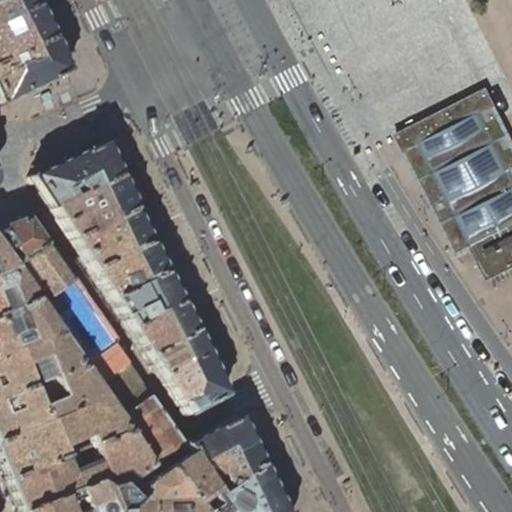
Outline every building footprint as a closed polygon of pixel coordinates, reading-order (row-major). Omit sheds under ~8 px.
[(0,0),(0,20),(32,5),(31,3),(29,5),(26,0),(0,0)] [(0,61),(48,38),(32,5),(0,20),(0,61)] [(65,73),(48,38),(0,61),(0,103),(31,89),(65,73)] [(511,139),(486,88),(396,135),(457,253),(471,246),(487,277),(511,264),(511,139)] [(66,200),(114,175),(98,142),(74,154),(50,166),(66,200)] [(25,177),(46,210),(66,200),(50,166),(25,177)] [(46,210),(56,224),(122,192),(114,175),(66,200),(46,210)] [(56,224),(66,241),(131,210),(122,192),(56,224)] [(66,241),(105,299),(160,272),(129,212),(131,210),(66,241)] [(0,227),(0,261),(5,268),(39,246),(21,220),(19,219),(0,227)] [(27,302),(30,305),(65,282),(39,246),(5,268),(5,269),(27,302)] [(0,270),(0,313),(27,302),(5,269),(0,270)] [(105,299),(125,329),(174,301),(160,272),(105,299)] [(73,367),(97,400),(104,410),(137,386),(65,282),(30,305),(50,334),(73,367)] [(125,329),(141,355),(190,331),(174,301),(125,329)] [(0,313),(0,354),(50,334),(30,305),(27,302),(0,313)] [(141,355),(155,376),(200,351),(190,331),(141,355)] [(0,354),(0,397),(73,367),(50,334),(0,354)] [(200,351),(155,376),(167,394),(182,417),(222,395),(212,375),(206,363),(200,351)] [(0,397),(0,438),(97,400),(73,367),(0,397)] [(104,410),(111,420),(145,397),(137,386),(104,410)] [(120,432),(145,468),(157,460),(178,445),(145,397),(111,420),(120,432)] [(0,438),(0,474),(3,481),(120,432),(111,420),(104,410),(97,400),(0,438)] [(233,417),(185,441),(185,442),(186,445),(186,449),(183,451),(193,468),(210,459),(210,460),(245,442),(233,417)] [(9,497),(15,511),(17,511),(87,483),(98,491),(114,487),(115,488),(145,468),(120,432),(3,481),(9,497)] [(210,496),(256,465),(249,450),(245,442),(210,460),(210,459),(193,468),(210,496)] [(193,511),(278,511),(256,465),(210,496),(193,468),(183,451),(182,452),(183,453),(162,468),(193,511)] [(119,511),(193,511),(162,468),(141,483),(138,487),(137,494),(129,502),(130,503),(119,511)] [(119,511),(130,503),(129,502),(115,488),(114,487),(98,491),(87,483),(17,511),(119,511)]
